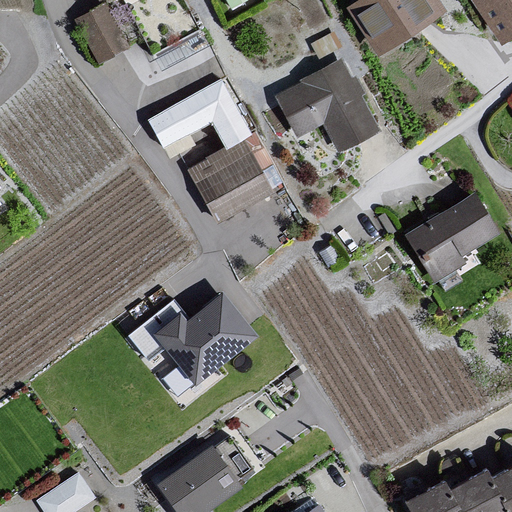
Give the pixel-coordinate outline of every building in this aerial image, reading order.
[(98,59),(129,46),(108,0),(105,0),(78,12),(98,59)] [(372,0),(356,11),(388,57),(456,16),(444,0),(372,0)] [(511,0),(474,0),(503,38),(511,31),(511,0)] [(349,65),(281,100),(307,140),(332,129),(347,154),(390,135),(349,65)] [(226,83),(155,121),(170,149),(216,124),(230,150),(255,136),(226,83)] [(249,143),(194,175),(222,223),(277,191),(249,143)] [(472,190),(403,233),(434,279),(462,264),(462,252),(500,229),(472,190)] [(178,308),(151,329),(194,382),(258,333),(221,288),(184,315),(178,308)] [(210,436),(150,481),(173,511),(216,511),(213,508),(246,483),(210,436)] [(80,465),(35,491),(47,511),(66,511),(97,494),(80,465)] [(503,475),(458,494),(467,511),(511,511),(511,498),(504,477),(503,475)] [(453,485),(415,506),(417,511),(467,511),(458,494),(453,485)]
